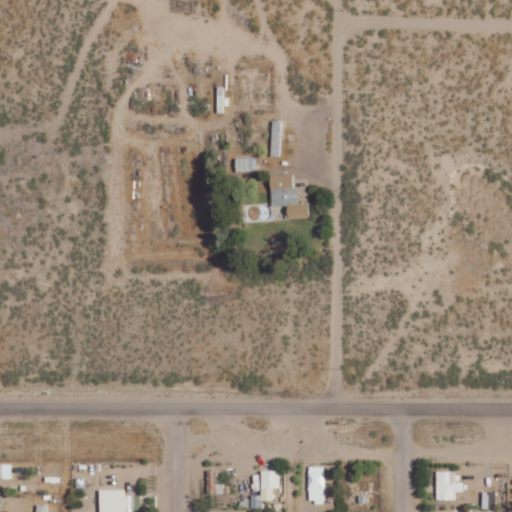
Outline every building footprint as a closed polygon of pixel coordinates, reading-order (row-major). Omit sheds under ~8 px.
[(287,219),(310,218),(309,202),(299,202),(298,187),(294,187),(293,174),(270,175),(271,206),(287,205),(287,219)] [(11,464),(0,463),(0,478),(11,479),(11,464)] [(325,466),(309,466),(308,502),(324,502),(325,466)] [(207,493),(224,493),(224,470),(207,470),(207,493)] [(273,501),(273,488),(279,488),(280,470),(261,470),(261,495),(253,495),(253,500),(273,501)] [(437,499),(456,499),(456,491),(462,491),(462,481),(456,481),(456,470),(437,470),(437,499)] [(140,511),(140,495),(124,496),(124,489),(99,490),(99,511),(140,511)] [(496,491),(482,491),(482,508),(496,508),(496,491)]
